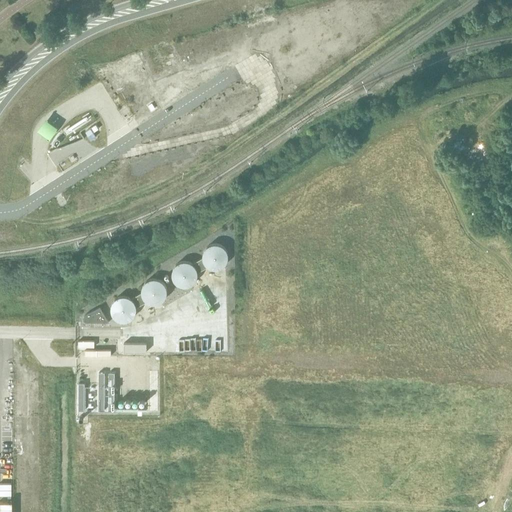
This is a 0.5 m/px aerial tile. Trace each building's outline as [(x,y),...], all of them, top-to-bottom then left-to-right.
[(58,128),(45,119),(37,131),(49,140),(58,128)] [(88,122),(83,125),(86,131),(85,131),(90,139),(95,136),(93,132),(98,129),(95,124),(91,127),(88,122)] [(203,256),(203,257),(203,258),(203,259),(203,260),(204,262),(204,263),(205,264),(206,265),(207,266),(208,266),(208,267),(209,267),(210,268),(211,268),(213,269),(214,269),(215,269),(216,269),(217,269),(219,268),(220,268),(221,268),(222,267),(223,266),(224,265),(225,264),(226,263),(227,262),(227,261),(228,260),(228,258),(228,257),(228,256),(228,254),(228,253),(227,252),(227,251),(226,250),(226,249),(225,248),(224,247),(222,246),(221,245),(220,244),(219,244),(218,244),(216,243),(215,243),(214,243),(213,244),(211,244),(210,245),(209,245),(207,246),(207,247),(206,248),(205,249),(204,250),(204,251),(203,252),(203,253),(203,255),(203,256)] [(203,259),(203,258),(203,257),(192,263),(193,264),(194,264),(195,265),(195,266),(196,267),(197,268),(197,270),(197,271),(197,272),(208,266),(207,266),(206,265),(205,264),(204,263),(204,262),(203,260),(203,259)] [(198,273),(197,272),(197,271),(197,270),(197,268),(196,267),(195,266),(195,265),(194,264),(193,264),(192,263),(191,262),(190,262),(189,261),(187,261),(186,261),(185,261),(183,261),(182,261),(181,261),(180,262),(178,262),(177,263),(176,264),(175,264),(175,265),(174,266),(173,268),(173,269),(172,270),(172,271),(172,272),(172,274),(172,275),(172,276),(173,277),(173,279),(174,280),(174,281),(175,281),(176,283),(177,283),(178,284),(179,285),(180,285),(181,286),(182,286),(184,286),(185,286),(187,286),(188,286),(189,285),(190,285),(191,284),(192,284),(193,283),(194,282),(195,281),(196,280),(196,279),(197,277),(197,276),(197,275),(198,273)] [(167,290),(167,289),(167,288),(166,287),(166,285),(165,285),(165,284),(164,283),(163,282),(162,281),(161,280),(160,280),(159,279),(158,279),(157,278),(155,278),(153,278),(152,278),(151,279),(150,279),(149,280),(147,280),(146,281),(145,282),(144,283),(143,284),(143,285),(142,286),(142,288),(142,289),(142,290),(142,291),(142,292),(142,293),(142,294),(142,296),(143,296),(143,297),(144,298),(144,299),(145,299),(145,300),(146,301),(147,301),(148,302),(149,303),(151,303),(152,303),(153,304),(154,304),(156,304),(157,303),(158,303),(159,303),(160,302),(161,301),(162,301),(163,300),(164,299),(165,298),(165,297),(166,296),(166,295),(167,293),(167,291),(167,290)] [(142,293),(142,292),(131,298),(132,298),(132,299),(133,299),(133,300),(134,300),(134,301),(135,302),(135,303),(136,305),(136,306),(136,307),(147,301),(146,301),(145,300),(145,299),(144,299),(144,298),(143,297),(143,296),(142,296),(142,294),(142,293)] [(136,308),(136,307),(136,306),(136,305),(135,303),(135,302),(134,301),(134,300),(133,300),(133,299),(132,299),(132,298),(131,298),(129,297),(128,296),(127,296),(126,296),(125,296),(123,296),(121,296),(120,296),(119,296),(118,297),(117,298),(116,298),(114,300),(113,300),(113,302),(112,303),(112,304),(111,305),(111,306),(111,308),(111,309),(111,310),(111,311),(112,312),(112,314),(113,315),(113,316),(114,317),(115,318),(116,319),(117,319),(118,320),(120,321),(121,321),(122,321),(124,321),(125,321),(127,321),(128,320),(130,320),(131,319),(132,318),(133,317),(133,316),(134,315),(135,314),(135,313),(136,312),(136,311),(136,309),(136,308)] [(109,322),(100,306),(85,314),(85,315),(84,315),(84,316),(83,316),(83,317),(83,318),(83,319),(84,320),(84,321),(85,321),(86,322),(109,322)] [(146,343),(123,343),(124,352),(146,352),(146,343)] [(10,511),(11,502),(0,501),(0,511),(10,511)]
